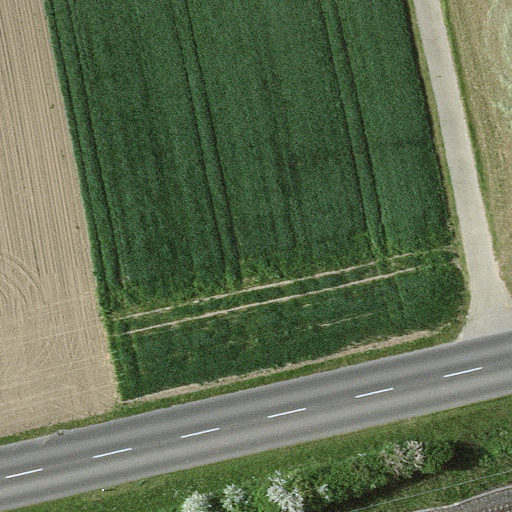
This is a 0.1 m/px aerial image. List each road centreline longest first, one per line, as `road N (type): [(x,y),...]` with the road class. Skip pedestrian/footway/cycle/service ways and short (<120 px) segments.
road 1 (tertiary): [(0,478),(511,360)]
road 2 (track): [(426,0),(505,362)]
